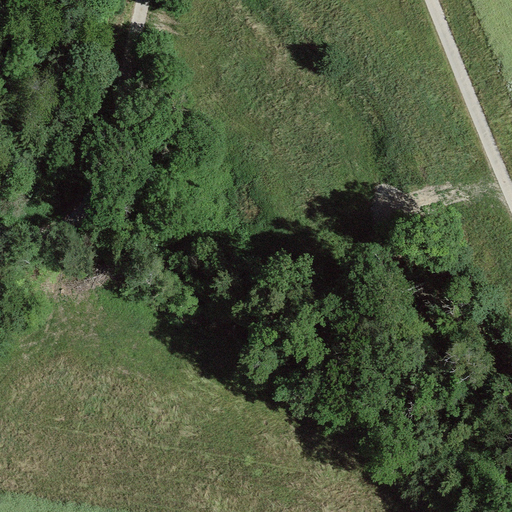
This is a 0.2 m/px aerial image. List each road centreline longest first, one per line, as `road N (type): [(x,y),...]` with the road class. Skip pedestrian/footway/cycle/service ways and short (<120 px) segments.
road 1 (track): [(145,0),(108,170),(75,225)]
road 2 (track): [(511,198),(430,0)]
